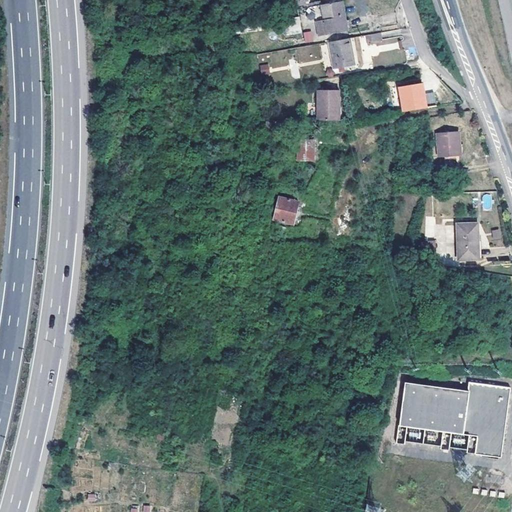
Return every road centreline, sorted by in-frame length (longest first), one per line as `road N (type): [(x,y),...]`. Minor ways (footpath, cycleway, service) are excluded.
road 1 (motorway): [(12,511),(59,278),(67,129),(61,0)]
road 2 (motorway): [(23,0),(23,238),(0,392)]
road 3 (residential): [(405,0),(426,56),(468,101),(486,97)]
